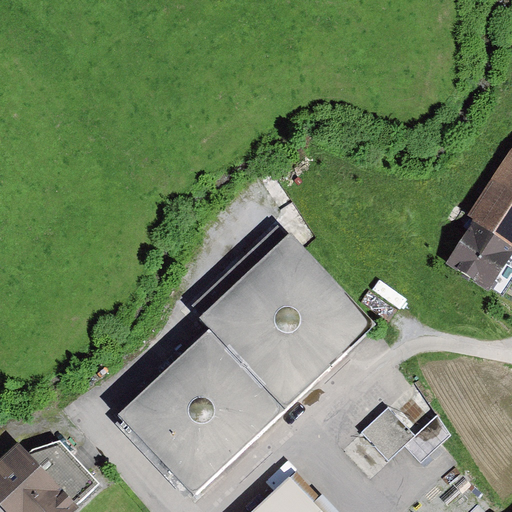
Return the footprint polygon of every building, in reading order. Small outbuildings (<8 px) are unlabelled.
[(511,269),(511,153),(441,271),(493,301),(511,269)] [(214,329),(121,416),(196,496),(377,326),(290,234),(202,316),(214,329)] [(389,408),(362,432),(389,461),(405,446),(416,436),(389,408)] [(438,415),(416,436),(405,446),(422,463),(451,436),(438,415)] [(196,496),(121,416),(113,424),(188,502),(196,496)] [(18,444),(0,460),(0,503),(8,511),(68,511),(99,483),(60,442),(27,453),(18,444)] [(322,511),(289,477),(251,511),(322,511)]
